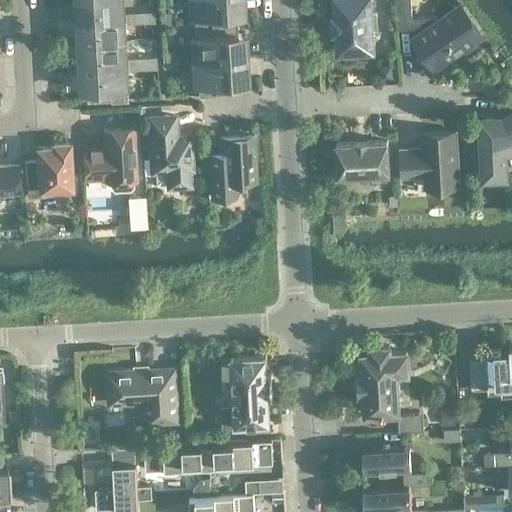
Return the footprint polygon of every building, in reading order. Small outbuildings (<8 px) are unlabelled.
[(121,18),(119,0),(80,0),(81,20),(121,18)] [(236,6),(235,0),(189,0),(190,15),(199,14),(199,24),(237,22),(236,11),(233,11),(232,6),(236,6)] [(336,0),(337,13),(329,13),(330,33),(338,33),(339,49),(339,50),(340,50),(372,48),(373,48),(373,47),(372,29),(377,29),(376,13),(371,13),(370,0),(336,0)] [(395,0),(397,28),(415,27),(415,36),(413,37),(431,62),(428,64),(434,72),(477,41),(454,8),(438,19),(436,16),(412,17),(411,0),(395,0)] [(155,21),(154,10),(139,11),(140,22),(155,21)] [(140,22),(139,11),(125,12),(125,23),(140,22)] [(122,41),(121,18),(81,20),(83,43),(122,41)] [(172,18),(162,18),(162,26),(173,25),(172,18)] [(237,34),(237,22),(199,24),(200,35),(192,35),(193,59),(239,56),(238,39),(234,39),(234,34),(237,34)] [(123,63),(122,41),(83,43),(84,65),(123,63)] [(157,68),(156,56),(143,57),(144,68),(157,68)] [(240,74),(239,56),(193,59),(194,83),(203,82),(203,94),(241,91),(240,79),(237,79),(236,74),(240,74)] [(144,68),(143,57),(127,58),(128,69),(144,68)] [(124,87),(123,63),(84,65),(86,100),(124,98),(123,87),(124,87)] [(511,111),(507,115),(502,117),(482,118),(485,175),(505,174),(505,170),(508,170),(511,169),(511,111)] [(192,169),(190,141),(193,141),(192,133),(183,134),(183,136),(179,137),(176,134),(175,115),(149,117),(152,171),(167,170),(168,186),(190,185),(189,169),(192,169)] [(136,179),(134,127),(103,129),(104,145),(96,146),(96,144),(83,144),(84,179),(106,177),(106,181),(111,181),(111,185),(114,188),(129,187),(132,184),(132,179),(136,179)] [(426,187),(435,186),(438,189),(443,190),(447,189),(450,185),(459,185),(456,131),(423,132),(424,150),(416,150),(416,148),(401,149),(402,175),(425,173),(426,187)] [(256,180),(253,135),(221,137),(222,152),(209,152),(210,154),(208,154),(211,197),(237,195),(236,181),(256,180)] [(338,174),(357,173),(357,176),(359,179),(362,181),(366,181),(369,179),(371,175),(371,172),(389,171),(388,140),(336,143),(338,174)] [(38,147),(38,159),(25,160),(27,196),(42,195),(41,187),(55,186),(56,190),(75,189),(74,175),(70,176),(68,142),(54,142),(54,146),(38,147)] [(0,192),(19,192),(17,164),(0,164),(0,192)] [(399,196),(391,196),(391,206),(399,206),(399,196)] [(144,197),(129,198),(131,227),(146,226),(144,197)] [(511,341),(510,342),(510,350),(501,350),(501,348),(486,349),(486,358),(470,359),(472,389),(501,387),(502,391),(511,390),(511,341)] [(398,411),(396,372),(408,371),(407,350),(390,351),(390,345),(372,346),(372,352),(362,353),(363,374),(359,375),(359,379),(361,379),(361,387),(359,387),(360,392),(364,391),(366,413),(398,411)] [(269,392),(271,392),(272,392),(272,393),(273,393),(272,371),(271,372),(268,373),(266,353),(231,355),(231,358),(223,359),(224,376),(232,375),(234,404),(222,405),(223,430),(246,429),(246,423),(270,421),(269,392)] [(177,419),(174,369),(149,370),(149,369),(147,369),(147,370),(137,371),(137,370),(134,370),(134,371),(109,372),(111,401),(141,400),(147,405),(148,421),(177,419)] [(456,395),(441,396),(442,413),(457,412),(456,395)] [(455,412),(442,413),(443,426),(456,426),(455,412)] [(399,431),(425,429),(424,413),(398,414),(399,431)] [(511,462),(511,425),(511,442),(511,450),(494,452),(495,464),(511,462)] [(444,428),(445,440),(461,439),(460,427),(444,428)] [(272,438),(208,442),(210,465),(274,462),(272,438)] [(210,465),(208,442),(144,445),(146,468),(210,465)] [(364,447),(365,473),(411,470),(410,444),(364,447)] [(116,511),(139,511),(139,506),(138,499),(138,485),(136,462),(113,463),(115,487),(95,488),(97,509),(116,508),(116,511)] [(95,465),(83,466),(84,481),(96,481),(95,465)] [(0,496),(9,496),(7,468),(0,468),(0,496)] [(364,486),(365,511),(373,511),(412,510),(410,484),(428,483),(427,471),(403,473),(404,484),(364,486)] [(201,479),(194,487),(194,495),(210,494),(209,478),(201,479)] [(246,493),(254,492),(259,492),(258,478),(245,479),(246,493)] [(138,485),(138,499),(152,498),(151,484),(138,485)] [(254,511),(254,492),(246,493),(190,496),(190,511),(254,511)] [(283,492),(273,492),(273,502),(283,501),(283,492)] [(504,492),(476,494),(477,506),(505,504),(504,492)] [(477,506),(476,494),(464,495),(465,507),(477,506)]
